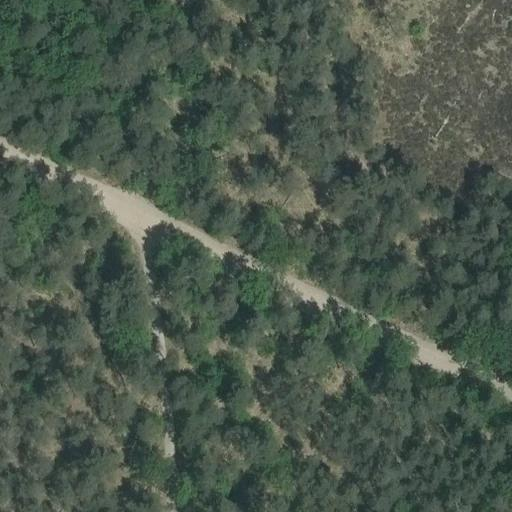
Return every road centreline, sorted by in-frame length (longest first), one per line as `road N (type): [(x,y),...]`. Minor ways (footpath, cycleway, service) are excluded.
road 1 (track): [(0,168),(511,409)]
road 2 (track): [(165,511),(139,237)]
